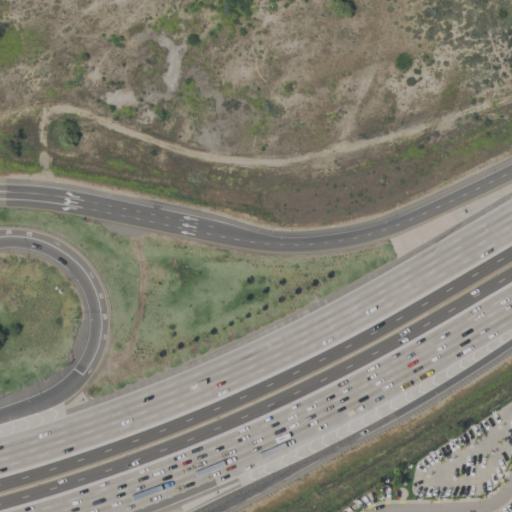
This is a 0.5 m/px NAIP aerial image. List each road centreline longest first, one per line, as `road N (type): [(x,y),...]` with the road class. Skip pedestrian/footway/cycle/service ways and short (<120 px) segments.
road 1 (motorway): [(511,224),(360,316),(235,377),(0,461)]
road 2 (motorway): [(511,252),(288,380),(104,456),(0,485)]
road 3 (motorway): [(0,505),(290,400),(511,277)]
road 4 (motorway): [(78,511),(260,443),(511,306)]
road 5 (motorway): [(205,511),(342,443),(511,341)]
road 6 (motorway): [(511,170),(349,238),(252,242)]
road 7 (motorway): [(0,241),(44,247),(82,274),(101,332),(81,374)]
road 8 (motorway): [(252,242),(92,208)]
